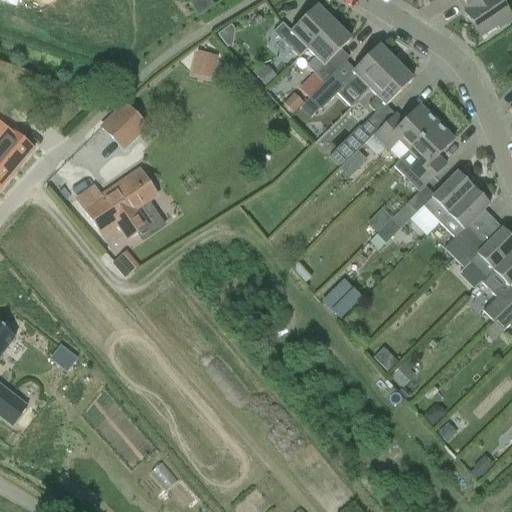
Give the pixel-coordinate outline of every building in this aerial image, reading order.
[(459,0),(457,2),(465,14),(464,14),(480,38),(496,27),(498,30),(511,21),(496,0),(459,0)] [(298,60),(306,52),(333,25),(316,8),(290,34),(282,25),(272,35),(298,60)] [(306,52),(314,60),(306,68),(314,77),(315,77),(323,86),(331,78),(333,76),(325,67),(350,42),(333,25),(306,52)] [(368,92),(395,65),(378,48),(351,75),(343,83),(352,92),(360,84),(368,92)] [(196,53),(192,69),(213,75),(217,59),(196,53)] [(385,109),(412,82),(395,65),(368,92),(376,99),(368,108),(376,117),(385,108),(385,109)] [(266,68),(264,70),(255,78),(264,88),(275,78),(266,68)] [(343,90),(331,78),(323,86),(308,101),(320,112),(343,90)] [(292,97),(283,106),(293,116),(302,106),(292,97)] [(146,129),(125,107),(101,130),(122,152),(146,129)] [(398,144),(408,154),(438,123),(429,113),(425,114),(419,108),(403,125),(394,116),(373,138),(388,153),(398,144)] [(448,133),(438,123),(408,154),(392,169),(418,194),(424,188),(445,167),(437,158),(453,142),(447,136),(448,133)] [(0,190),(33,151),(2,126),(0,128),(0,190)] [(358,129),(335,151),(327,158),(340,171),(348,163),(370,141),(358,129)] [(340,171),(339,172),(348,181),(357,172),(348,163),(340,171)] [(76,202),(101,238),(117,228),(127,242),(146,230),(134,212),(156,197),(139,173),(100,200),(93,190),(76,202)] [(447,217),(473,190),(471,189),(474,186),(461,173),(459,176),(456,174),(422,209),(438,225),(447,217)] [(466,229),(489,207),(487,205),(490,202),(477,189),(475,192),(473,190),(447,217),(438,225),(453,240),(443,251),(453,261),(476,239),(466,229)] [(399,231),(415,214),(407,205),(390,222),(399,231)] [(367,226),(377,235),(390,221),(381,212),(367,226)] [(389,241),(399,231),(390,222),(380,233),(376,237),(385,246),(389,241)] [(511,252),(511,241),(502,231),(485,247),(476,239),(453,261),(463,271),(469,265),(484,281),(492,273),(511,252)] [(492,324),(511,303),(511,252),(492,273),(484,281),(483,282),(498,297),(495,300),(505,310),(492,323),(492,324)] [(114,261),(121,278),(134,273),(128,256),(114,261)] [(344,280),(322,302),(341,322),(363,300),(344,280)] [(511,323),(511,303),(492,324),(502,334),(511,323)] [(0,319),(0,371),(26,338),(1,318),(0,319)] [(77,361),(60,347),(49,361),(66,375),(77,361)] [(409,373),(403,367),(391,378),(401,388),(413,377),(409,373)] [(6,384),(0,391),(0,409),(23,427),(38,408),(6,384)] [(422,418),(431,428),(445,415),(439,409),(432,408),(422,418)] [(447,425),(436,434),(445,444),(455,435),(447,425)] [(483,458),(472,469),(480,478),(492,467),(483,458)]
